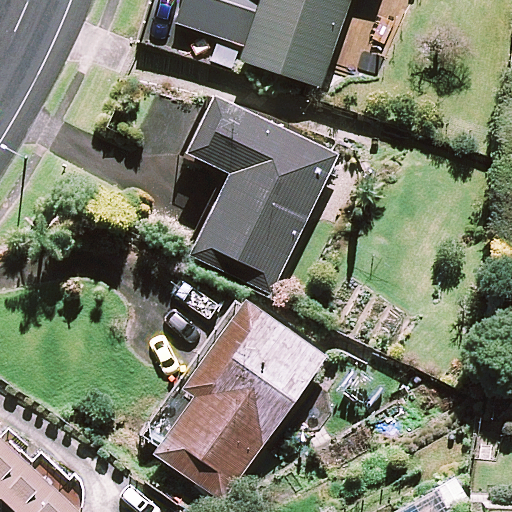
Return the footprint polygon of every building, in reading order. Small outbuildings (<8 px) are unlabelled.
[(179,0),(171,19),(315,83),(352,0),(179,0)] [(339,155),(214,96),(190,148),(230,167),(196,240),(280,280),(339,155)] [(325,350),(243,297),(187,383),(198,390),(156,456),(226,502),(325,350)] [(75,511),(0,439),(0,511),(75,511)] [(447,511),(469,501),(456,473),(395,504),(398,511),(447,511)]
